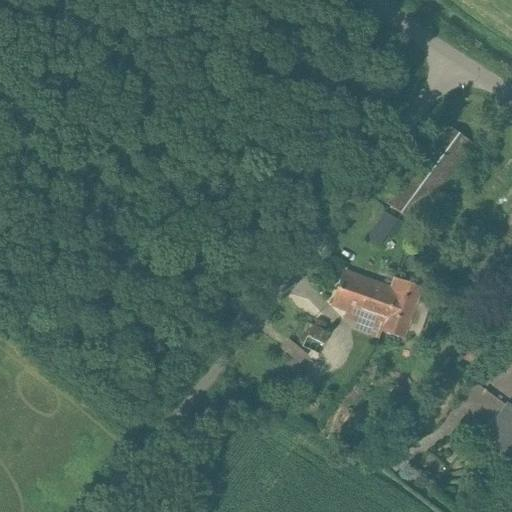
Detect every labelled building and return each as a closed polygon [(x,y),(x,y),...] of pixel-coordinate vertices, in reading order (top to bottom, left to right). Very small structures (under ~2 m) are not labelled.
[(414,223),(460,160),(472,144),(446,125),(388,205),(414,223)] [(380,245),(396,219),(385,212),(369,238),(380,245)] [(511,218),(475,268),(501,287),(511,271),(511,218)] [(384,325),(397,292),(390,290),(390,289),(344,273),(332,306),(384,325)] [(422,288),(394,278),(390,289),(390,290),(397,292),(384,325),(382,332),(403,340),(422,288)] [(329,334),(308,324),(298,345),(319,356),(329,334)] [(358,437),(394,387),(378,375),(342,425),(358,437)] [(465,397),(494,416),(502,403),(474,384),(465,397)] [(511,408),(508,405),(482,441),(505,459),(511,449),(511,408)]
